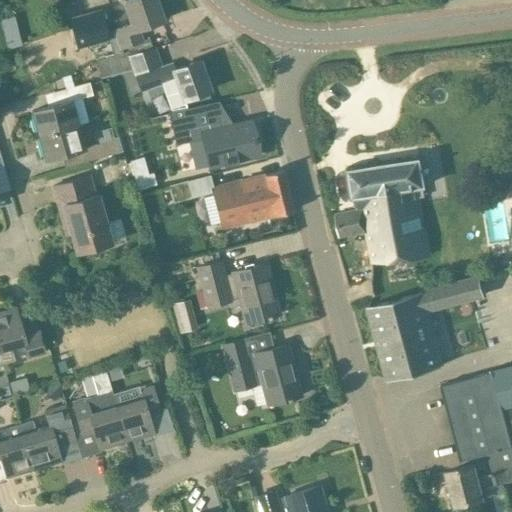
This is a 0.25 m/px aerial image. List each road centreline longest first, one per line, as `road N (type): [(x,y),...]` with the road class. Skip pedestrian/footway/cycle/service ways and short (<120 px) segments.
road 1 (unclassified): [(367,417),(285,108),(293,37)]
road 2 (residential): [(367,417),(331,426),(294,452),(198,460),(150,487),(87,495),(54,511)]
road 3 (tertiary): [(511,15),(293,37)]
road 4 (residential): [(0,252),(32,238),(0,128)]
